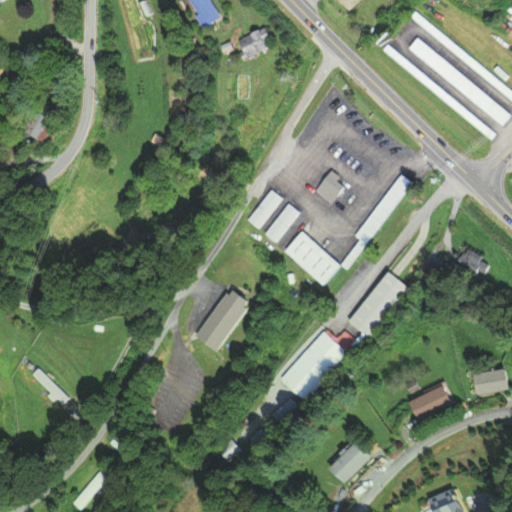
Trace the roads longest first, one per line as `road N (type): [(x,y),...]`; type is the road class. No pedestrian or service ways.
road 1 (residential): [(338,49),(113,413),(75,462),(14,511)]
road 2 (primary): [(511,217),(289,0)]
road 3 (secondary): [(0,197),(56,169),(83,130),(89,0)]
road 4 (residential): [(511,410),(421,443),(354,511)]
